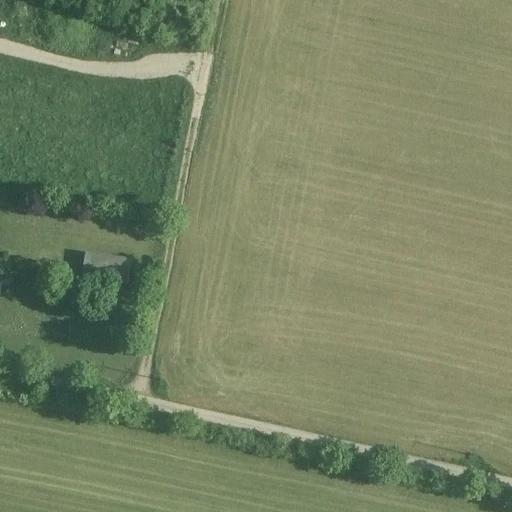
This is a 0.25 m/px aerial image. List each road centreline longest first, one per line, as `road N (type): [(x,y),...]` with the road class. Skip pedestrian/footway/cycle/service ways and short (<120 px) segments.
road 1 (unclassified): [(511,485),(0,369)]
road 2 (track): [(220,0),(145,400)]
